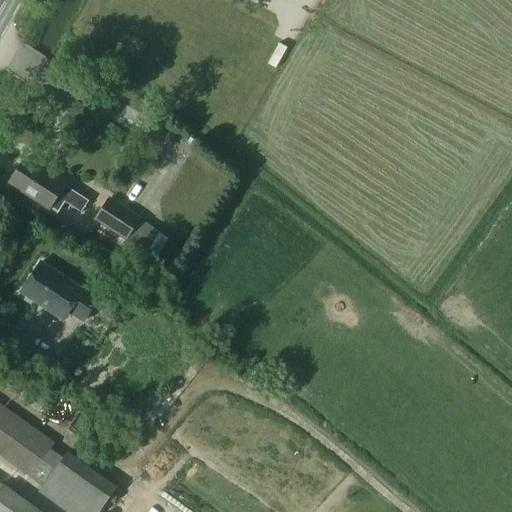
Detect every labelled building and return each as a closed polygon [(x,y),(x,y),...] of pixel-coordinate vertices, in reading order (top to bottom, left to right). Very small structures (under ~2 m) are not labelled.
[(18,49),(14,81),(46,85),(50,53),(18,49)] [(65,185),(25,160),(10,183),(58,215),(66,203),(82,214),(90,202),(65,186),(65,185)] [(94,221),(126,242),(141,219),(108,197),(94,221)] [(63,320),(68,313),(84,324),(102,297),(84,285),(82,289),(41,263),(21,293),(63,320)] [(120,287),(108,303),(119,311),(131,295),(120,287)] [(0,404),(0,456),(43,487),(39,493),(65,511),(100,511),(108,501),(114,505),(124,492),(68,452),(55,470),(43,461),(55,443),(0,404)] [(0,511),(41,511),(4,485),(0,491),(0,511)]
